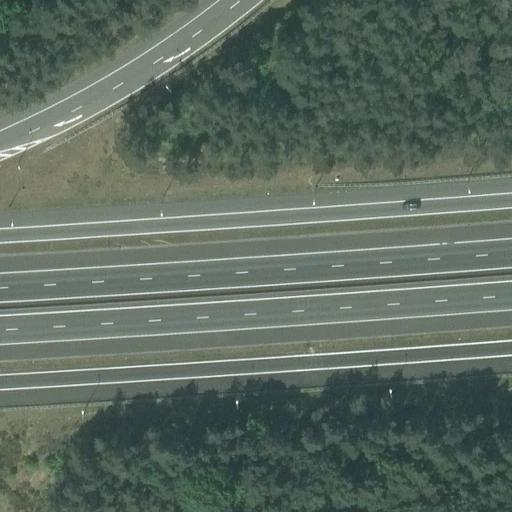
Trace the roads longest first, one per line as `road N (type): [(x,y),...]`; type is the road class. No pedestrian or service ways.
road 1 (motorway): [(0,330),(511,293)]
road 2 (motorway): [(511,193),(0,230)]
road 3 (motorway): [(511,252),(0,287)]
road 4 (motorway): [(0,382),(511,348)]
road 5 (motorway): [(244,0),(83,108),(0,140)]
